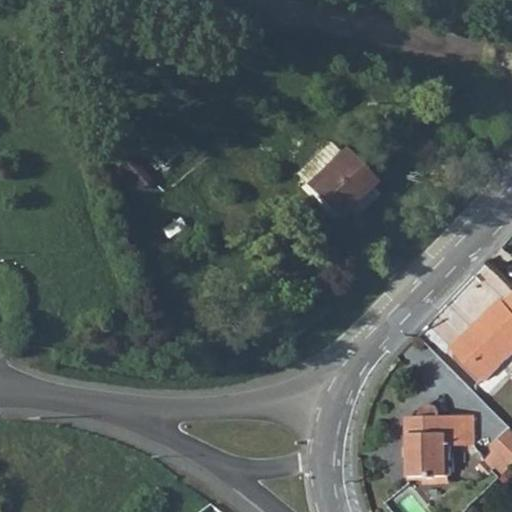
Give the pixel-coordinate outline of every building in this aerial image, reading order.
[(198,150),(176,171),(186,182),(208,161),(198,150)] [(379,185),(383,182),(354,150),(312,187),(340,218),(357,204),(367,216),(389,197),(379,185)] [(511,296),(507,301),(504,298),(453,346),(485,378),(511,352),(511,296)] [(426,407),(421,415),(409,415),(408,475),(448,476),(449,444),(466,444),(467,417),(440,416),(440,410),(434,405),(426,407)] [(511,466),(511,430),(495,448),(498,452),(511,466)] [(488,462),(502,478),(511,468),(511,466),(498,452),(488,462)]
